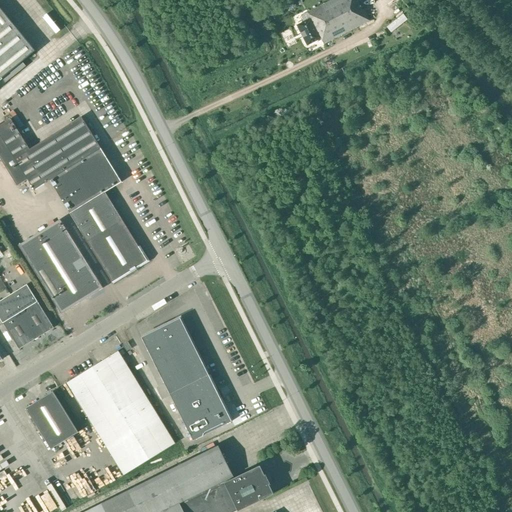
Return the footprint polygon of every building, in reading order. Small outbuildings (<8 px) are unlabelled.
[(333,39),(370,20),(364,8),(362,10),(357,1),(360,0),(359,0),(331,0),(308,12),(311,18),(297,25),(307,45),(321,38),(324,43),(333,39)] [(0,81),(2,79),(6,83),(25,67),(21,62),(35,51),(0,8),(0,81)] [(81,117),(30,149),(11,119),(0,125),(0,158),(17,186),(27,180),(34,190),(49,181),(101,148),(81,117)] [(101,148),(49,181),(70,214),(112,282),(131,270),(132,272),(136,270),(135,268),(147,261),(105,192),(121,181),(101,148)] [(18,245),(61,314),(103,288),(60,219),(18,245)] [(0,300),(0,318),(19,349),(54,328),(27,284),(0,300)] [(206,374),(179,320),(143,338),(171,392),(169,392),(193,439),(231,419),(208,373),(206,374)] [(123,345),(127,352),(132,349),(128,342),(123,345)] [(67,383),(124,475),(144,463),(175,443),(118,351),(67,383)] [(26,408),(51,449),(78,432),(53,392),(26,408)] [(218,445),(84,511),(234,511),(256,501),(256,502),(273,494),(269,484),(270,483),(266,474),(264,475),(260,466),(243,474),(235,478),(218,445)] [(80,501),(104,489),(99,480),(76,491),(80,501)]
